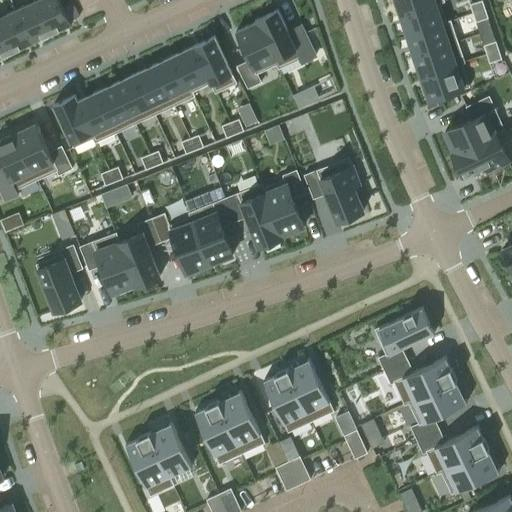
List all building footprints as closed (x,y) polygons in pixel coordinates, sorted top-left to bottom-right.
[(34,0),(15,9),(31,43),(51,34),(34,0)] [(59,0),(34,0),(51,34),(71,24),(59,0)] [(396,0),(401,14),(442,0),(396,0)] [(444,0),(442,0),(401,14),(408,34),(451,20),(451,19),(447,20),(440,2),(444,0)] [(482,0),(481,0),(470,4),(473,13),(485,8),(482,0)] [(278,8),(256,18),(280,67),(300,58),(302,62),(315,56),(304,32),(292,38),(288,30),(278,8)] [(485,8),(473,13),(475,22),(488,18),(485,8)] [(15,9),(0,16),(0,27),(12,52),(31,43),(15,9)] [(256,21),(236,30),(249,59),(237,64),(248,87),(261,81),(257,72),(270,66),(272,71),(280,67),(256,18),(255,18),(256,21)] [(451,20),(408,34),(415,55),(458,40),(451,20)] [(0,27),(0,57),(12,52),(0,27)] [(214,35),(194,45),(216,92),(237,82),(214,35)] [(458,40),(415,55),(421,75),(465,61),(458,40)] [(496,41),(483,45),(486,54),(499,50),(496,41)] [(194,45),(174,54),(194,95),(195,95),(193,90),(210,82),(215,92),(216,92),(194,45)] [(499,50),(486,54),(489,63),(502,58),(499,50)] [(174,54),(155,63),(174,104),(194,95),(174,54)] [(465,61),(421,75),(429,99),(470,86),(462,63),(465,62),(465,61)] [(155,63),(135,72),(155,114),(174,104),(155,63)] [(135,72),(116,82),(135,123),(155,114),(135,72)] [(116,82),(96,91),(116,132),(135,123),(116,82)] [(75,94),(74,94),(96,141),(116,132),(96,91),(78,100),(75,94)] [(74,94),(53,104),(76,151),(96,141),(74,94)] [(472,118),(445,131),(455,151),(452,152),(453,153),(505,129),(495,107),(489,95),(466,106),(472,118)] [(239,118),(230,122),(235,134),(244,130),(239,118)] [(36,122),(15,132),(37,179),(57,170),(59,174),(73,167),(62,144),(49,150),(36,122)] [(230,122),(221,125),(226,137),(235,134),(230,122)] [(505,129),(453,153),(463,175),(484,165),(492,161),(495,167),(509,160),(497,134),(505,130),(505,129)] [(15,132),(0,138),(0,157),(2,162),(6,170),(0,173),(0,189),(5,199),(19,193),(17,189),(37,179),(15,132)] [(199,134),(190,138),(195,150),(203,146),(199,134)] [(190,138),(181,141),(186,153),(195,150),(190,138)] [(158,150),(150,153),(154,166),(163,162),(158,150)] [(150,153),(141,157),(146,169),(154,166),(150,153)] [(349,156),(304,174),(313,198),(326,193),(337,220),(342,218),(344,223),(360,216),(358,212),(363,210),(354,185),(359,183),(349,156)] [(118,166),(109,169),(114,181),(123,178),(118,166)] [(109,169),(101,173),(105,185),(114,181),(109,169)] [(262,183),(261,183),(282,237),(283,236),(282,234),(304,225),(293,198),(306,193),(297,169),(282,174),(284,179),(263,187),(262,183)] [(237,192),(225,197),(234,221),(235,221),(247,216),(258,246),(262,244),(264,249),(280,242),(279,238),(282,237),(261,183),(237,192)] [(127,184),(113,189),(119,202),(132,197),(127,184)] [(208,191),(186,200),(190,211),(210,262),(233,253),(222,226),(234,221),(225,197),(212,202),(208,191)] [(65,208),(52,213),(62,239),(75,234),(65,208)] [(164,212),(151,218),(160,241),(172,237),(186,272),(190,270),(192,275),(209,268),(207,264),(210,262),(190,211),(168,220),(164,212)] [(116,231),(115,232),(137,285),(160,276),(148,246),(160,241),(151,218),(137,223),(141,232),(120,240),(116,231)] [(115,232),(79,246),(89,269),(101,265),(112,292),(135,283),(135,285),(137,285),(115,232)] [(511,244),(503,249),(511,268),(511,244)] [(58,262),(32,270),(37,284),(33,285),(37,298),(41,297),(45,308),(70,300),(62,276),(75,272),(68,250),(56,254),(58,262)] [(422,306),(367,332),(384,370),(408,359),(402,347),(435,332),(422,306)] [(408,359),(384,370),(390,383),(394,381),(404,403),(456,379),(446,356),(413,371),(408,359)] [(288,367),(287,368),(311,420),(334,410),(309,357),(307,358),(308,361),(289,369),(288,367)] [(287,368),(264,378),(288,431),(311,420),(287,368)] [(456,379),(404,403),(404,404),(409,402),(418,422),(410,426),(416,439),(440,428),(434,416),(464,403),(467,401),(456,379)] [(219,399),(218,400),(242,452),(265,441),(241,389),(238,390),(239,393),(220,401),(219,399)] [(218,400),(195,410),(219,463),(242,452),(218,400)] [(374,416),(362,422),(367,433),(379,427),(374,416)] [(150,431),(149,432),(173,484),(174,483),(170,475),(192,465),(172,421),(169,422),(170,425),(151,433),(150,431)] [(440,428),(416,439),(423,452),(426,451),(436,472),(488,448),(478,425),(445,440),(440,428)] [(357,428),(344,434),(355,457),(367,452),(357,428)] [(149,432),(126,442),(150,494),(173,484),(149,432)] [(488,448),(436,472),(437,473),(441,471),(442,473),(451,493),(499,471),(488,448)] [(300,455),(288,460),(298,484),(310,478),(300,455)] [(288,460),(275,466),(286,489),(298,484),(288,460)] [(231,487),(219,492),(227,511),(237,511),(242,510),(231,487)] [(227,511),(219,492),(206,498),(213,511),(227,511)] [(511,511),(511,498),(510,494),(471,511),(511,511)] [(0,511),(15,511),(12,502),(0,506),(0,511)]
